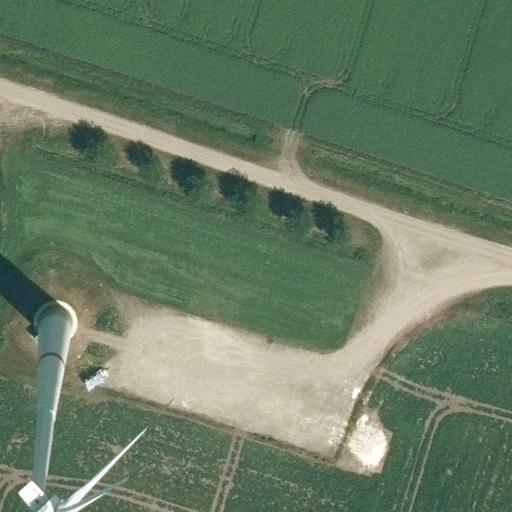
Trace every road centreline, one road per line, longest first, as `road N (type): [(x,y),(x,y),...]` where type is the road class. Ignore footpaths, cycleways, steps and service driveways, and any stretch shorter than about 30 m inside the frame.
road 1 (track): [(511,255),(0,86)]
road 2 (track): [(58,254),(228,305),(317,269),(346,200)]
